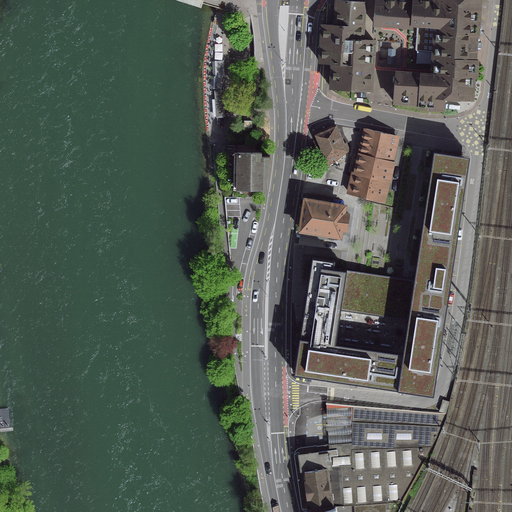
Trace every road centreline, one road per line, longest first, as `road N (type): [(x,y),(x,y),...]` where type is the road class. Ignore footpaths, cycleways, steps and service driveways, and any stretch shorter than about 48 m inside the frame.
road 1 (residential): [(481,131),(439,390),(424,401),(327,394)]
road 2 (primary): [(267,390),(267,280),(287,103)]
road 3 (residential): [(481,131),(287,103)]
road 4 (residential): [(498,0),(481,131)]
road 5 (primary): [(282,511),(267,390)]
